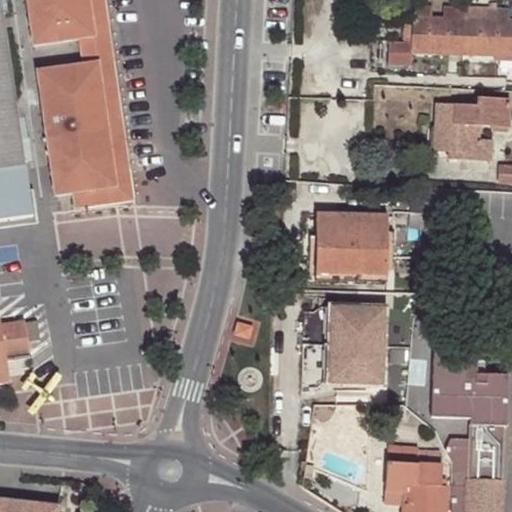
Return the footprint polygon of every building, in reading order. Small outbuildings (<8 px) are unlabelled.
[(0,0),(0,170),(25,167),(0,0)] [(25,0),(33,47),(79,40),(94,37),(88,0),(25,0)] [(88,0),(94,37),(79,40),(83,65),(98,63),(116,188),(73,194),(76,209),(133,200),(104,0),(88,0)] [(495,60),(511,61),(511,21),(509,22),(510,10),(497,9),(497,4),(492,4),(492,9),(464,7),(463,19),(431,18),(432,6),(416,4),(415,17),(413,17),(412,24),(404,23),(403,41),(389,41),(387,64),(410,65),(411,52),(495,57),(495,60)] [(73,194),(116,188),(98,63),(83,65),(37,72),(55,197),(73,194)] [(436,151),(449,151),(459,151),(460,159),(491,161),(492,141),(478,141),(479,125),(508,127),(510,101),(477,100),(477,108),(437,105),(436,151)] [(459,151),(449,151),(448,159),(460,159),(459,151)] [(499,184),(511,184),(511,166),(500,166),(499,184)] [(251,184),(251,196),(288,195),(288,184),(251,184)] [(412,214),(422,215),(424,196),(412,195),(412,214)] [(388,216),(317,216),(315,272),(387,274),(388,216)] [(0,383),(9,382),(5,362),(30,358),(25,321),(1,325),(0,322),(0,306),(20,304),(11,242),(0,243),(0,383)] [(413,276),(399,276),(398,308),(412,309),(413,276)] [(130,279),(63,289),(78,397),(146,388),(130,279)] [(385,309),(331,308),(329,384),(383,385),(385,309)] [(37,322),(27,323),(30,342),(40,341),(37,322)] [(471,440),(503,442),(503,426),(505,425),(507,376),(484,375),(476,375),(476,362),(480,362),(480,345),(436,343),(432,417),(471,419),(471,440)] [(476,375),(484,375),(485,362),(480,362),(476,362),(476,375)] [(452,508),(452,511),(501,511),(503,442),(471,440),(450,439),(445,451),(453,466),(452,508)] [(388,447),(386,491),(405,491),(404,505),(403,511),(447,511),(449,487),(442,487),(443,465),(418,464),(418,448),(388,447)] [(337,451),(333,475),(362,480),(366,457),(337,451)] [(405,491),(386,491),(386,503),(404,505),(405,491)] [(0,511),(55,511),(56,508),(0,502),(0,511)]
